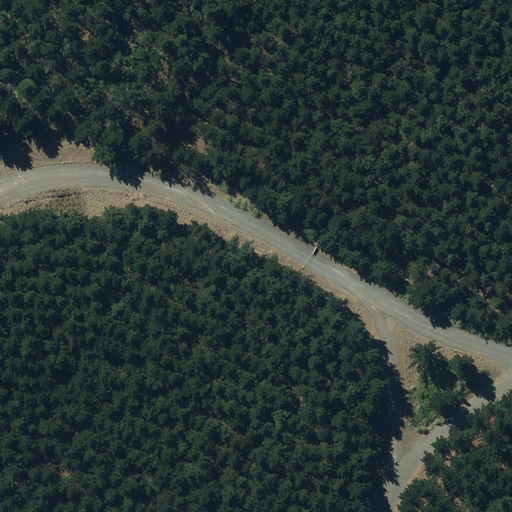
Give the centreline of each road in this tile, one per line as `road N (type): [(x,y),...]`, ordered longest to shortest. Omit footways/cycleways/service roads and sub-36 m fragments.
road 1 (unclassified): [(511,355),(90,176),(0,192)]
road 2 (track): [(460,331),(377,511)]
